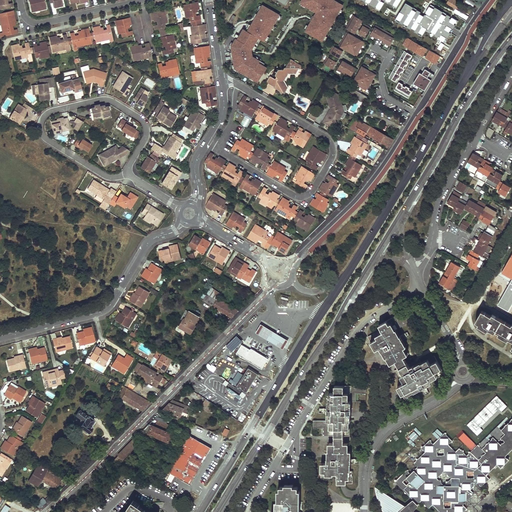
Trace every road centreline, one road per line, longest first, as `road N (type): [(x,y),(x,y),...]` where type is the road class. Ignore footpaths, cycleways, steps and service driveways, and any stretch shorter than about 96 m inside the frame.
road 1 (unclassified): [(286,268),(388,158),(487,0)]
road 2 (unclassified): [(44,511),(278,277)]
road 3 (secondary): [(511,0),(344,276)]
road 4 (residential): [(238,84),(326,136),(333,150),(311,191),(298,196),(219,151),(232,121)]
road 5 (secondary): [(217,511),(376,261)]
road 6 (residential): [(248,511),(357,328),(422,287)]
road 7 (secondary): [(344,276),(199,511)]
road 8 (residential): [(128,173),(145,124),(99,100),(46,114),(42,133),(101,173),(122,174)]
road 9 (residential): [(188,213),(180,227),(150,241),(101,311),(0,337)]
road 10 (secondary): [(400,222),(511,39)]
road 11 (residential): [(458,380),(380,434),(366,462),(363,511)]
road 12 (residential): [(188,213),(197,198),(195,161),(224,106),(220,80)]
road 13 (residential): [(143,0),(39,23),(29,22),(19,0)]
